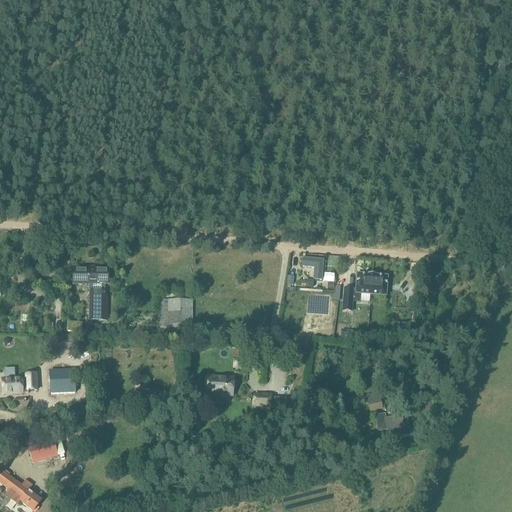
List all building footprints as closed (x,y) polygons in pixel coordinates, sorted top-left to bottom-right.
[(302,259),(302,267),(314,267),(314,280),(321,280),(322,260),(302,259)] [(104,291),(104,285),(108,285),(108,270),(94,270),(94,268),(73,268),(72,285),(89,285),(90,291),(93,291),(92,321),(107,321),(107,297),(105,297),(105,291),(104,291)] [(344,288),(342,311),(351,312),(353,293),(371,294),(373,275),(356,273),(355,289),(344,288)] [(387,276),(373,275),(371,294),(386,295),(387,276)] [(179,329),(189,329),(190,329),(192,329),(192,301),(160,300),(160,329),(169,329),(179,329)] [(360,302),(359,310),(367,311),(368,303),(360,302)] [(24,312),(28,319),(34,315),(29,309),(24,312)] [(18,323),(24,319),(21,314),(15,318),(18,323)] [(82,323),(65,322),(65,334),(81,335),(82,323)] [(400,323),(398,336),(409,337),(411,325),(400,323)] [(169,329),(169,337),(189,339),(190,329),(189,329),(179,329),(169,329)] [(341,339),(341,340),(352,341),(352,340),(353,332),(346,331),(341,330),(341,339)] [(52,350),(52,335),(44,335),(43,350),(52,350)] [(62,369),(63,357),(53,357),(53,369),(62,369)] [(287,385),(298,388),(304,368),(293,365),(287,385)] [(74,370),(49,371),(50,395),(75,394),(74,370)] [(25,379),(1,381),(1,394),(25,393),(25,391),(36,391),(35,373),(25,374),(25,379)] [(226,400),(228,399),(228,396),(231,396),(233,378),(206,377),(205,395),(218,396),(218,398),(220,399),(226,400)] [(290,393),(288,403),(288,404),(297,405),(299,394),(290,393)] [(260,394),(260,408),(269,409),(270,398),(270,395),(260,394)] [(384,410),(381,396),(366,399),(369,413),(384,410)] [(285,403),(285,412),(295,412),(297,405),(288,404),(285,403)] [(375,416),(378,432),(391,430),(393,439),(402,437),(400,428),(404,427),(402,415),(386,418),(385,414),(375,416)] [(56,454),(51,439),(27,446),(32,461),(56,454)] [(31,471),(56,463),(54,455),(28,463),(31,471)] [(2,472),(1,471),(0,472),(0,483),(9,491),(5,495),(17,504),(19,502),(32,511),(40,501),(28,492),(28,491),(32,486),(24,480),(20,485),(8,476),(9,474),(4,470),(2,472)]
